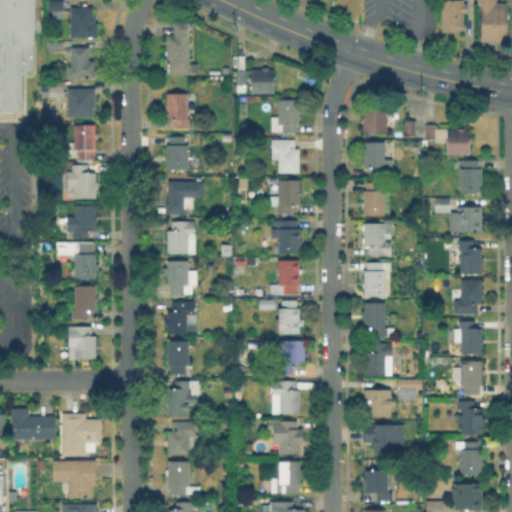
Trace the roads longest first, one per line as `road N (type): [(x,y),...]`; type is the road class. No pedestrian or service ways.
road 1 (residential): [(130,511),(129,64),(142,0)]
road 2 (residential): [(330,511),(330,131),(348,52)]
road 3 (primary): [(511,92),(365,58),(242,10)]
road 4 (residential): [(130,379),(0,380)]
